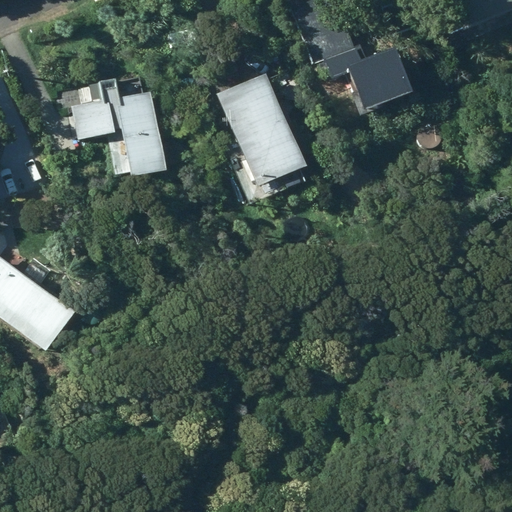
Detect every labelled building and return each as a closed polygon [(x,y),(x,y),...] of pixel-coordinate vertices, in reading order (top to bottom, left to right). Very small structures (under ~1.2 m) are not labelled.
[(329,0),(321,0),(287,11),(305,69),(315,66),(321,85),(338,80),(350,119),(404,102),(389,55),(351,67),(329,0)] [(511,10),(511,0),(450,0),(463,32),(511,10)] [(157,182),(141,96),(137,80),(87,90),(90,105),(59,110),(66,150),(99,144),(106,181),(113,180),(115,190),(157,182)] [(295,174),(253,82),(206,103),(248,195),(295,174)] [(27,224),(38,213),(23,199),(12,210),(27,224)] [(0,325),(39,354),(68,315),(0,264),(0,325)]
